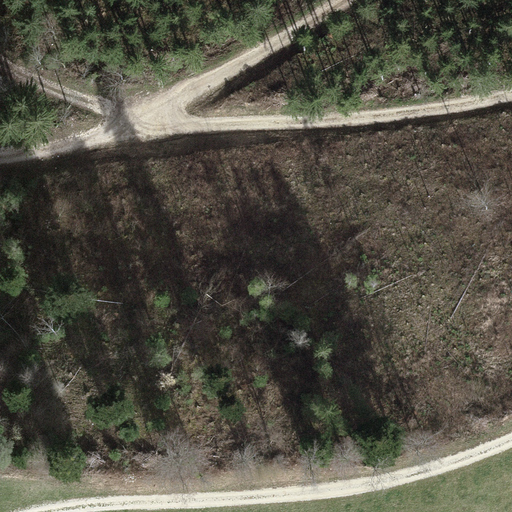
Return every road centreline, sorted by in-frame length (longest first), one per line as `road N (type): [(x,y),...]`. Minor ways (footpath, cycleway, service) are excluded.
road 1 (track): [(511,441),(388,485),(312,497),(86,499)]
road 2 (track): [(333,0),(148,121),(54,150),(0,155)]
road 3 (track): [(148,121),(435,106),(511,86)]
road 4 (track): [(0,65),(55,97),(142,123)]
